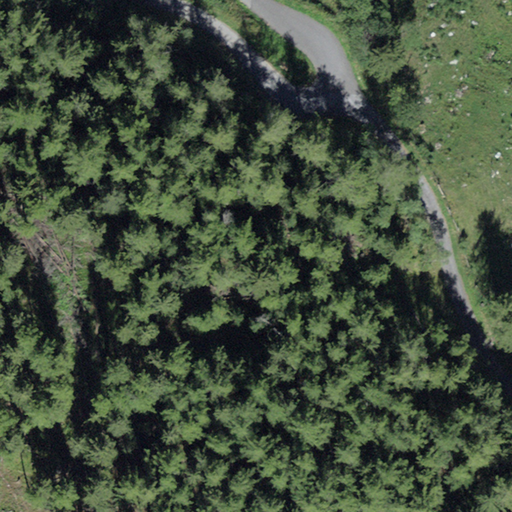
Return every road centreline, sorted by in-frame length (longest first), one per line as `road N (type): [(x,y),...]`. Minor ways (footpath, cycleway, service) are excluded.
road 1 (track): [(511,384),(488,361),(440,219),(414,169),(382,122),(334,80)]
road 2 (track): [(165,0),(236,40),(295,102),(318,97),(334,80)]
